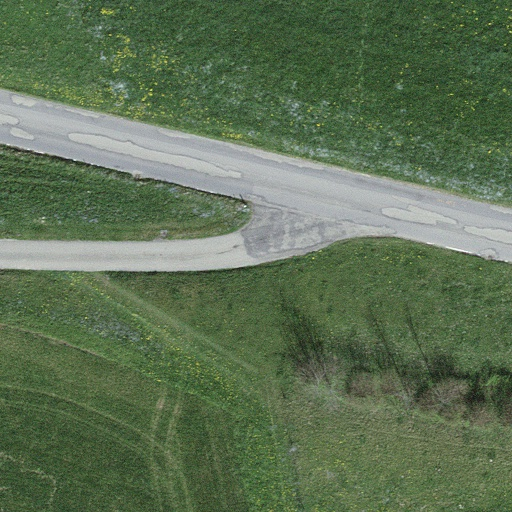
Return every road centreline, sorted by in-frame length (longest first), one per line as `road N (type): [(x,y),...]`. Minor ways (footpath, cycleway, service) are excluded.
road 1 (unclassified): [(0,256),(241,249),(282,235),(335,195)]
road 2 (unclassified): [(0,117),(335,195)]
road 3 (unclassified): [(335,195),(511,236)]
